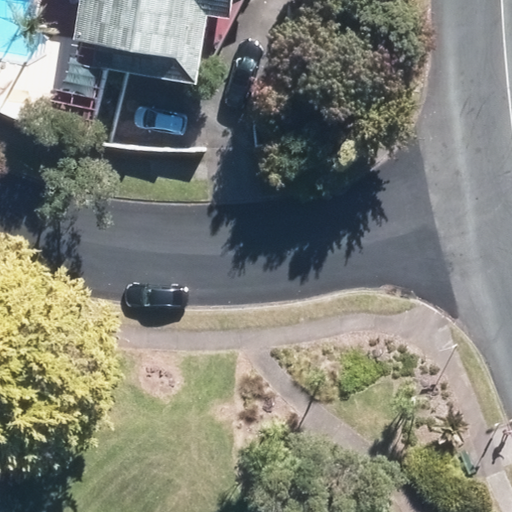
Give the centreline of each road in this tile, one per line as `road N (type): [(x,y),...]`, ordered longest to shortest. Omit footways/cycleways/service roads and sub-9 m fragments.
road 1 (residential): [(0,223),(82,249),(201,260),(511,211)]
road 2 (tertiary): [(505,0),(511,122)]
